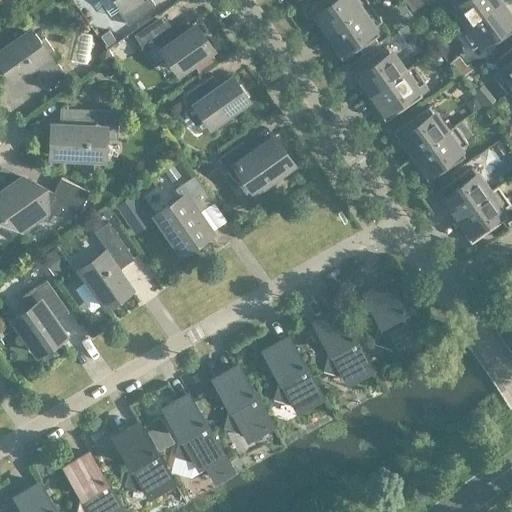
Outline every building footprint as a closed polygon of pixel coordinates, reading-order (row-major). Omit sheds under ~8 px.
[(155,5),(151,0),(119,0),(124,6),(118,10),(128,24),(155,5)] [(317,17),(328,32),(369,3),(367,0),(320,0),(307,9),(314,19),(317,17)] [(412,13),(424,5),(420,0),(406,0),(405,1),(412,13)] [(459,31),(460,32),(500,1),(499,0),(450,0),(449,1),(467,25),(459,31)] [(511,16),(511,17),(500,1),(460,32),(472,49),(480,43),(486,50),(511,31),(511,16)] [(382,21),(369,3),(328,32),(339,48),(336,50),(342,60),(379,34),(373,26),(382,21)] [(173,41),(171,38),(166,31),(143,47),(155,65),(168,56),(179,71),(211,49),(195,26),(173,41)] [(109,29),(101,34),(108,45),(116,39),(109,29)] [(57,64),(51,57),(49,54),(54,50),(43,35),(37,40),(30,30),(0,50),(0,58),(8,70),(14,67),(19,74),(32,66),(39,77),(38,78),(46,88),(66,74),(58,63),(57,64)] [(360,78),(371,93),(404,70),(386,45),(350,70),(357,80),(360,78)] [(493,75),(506,91),(511,86),(511,47),(494,61),(500,69),(493,75)] [(101,52),(100,57),(104,62),(112,57),(106,48),(101,52)] [(112,60),(102,66),(108,75),(118,68),(112,60)] [(412,64),(404,70),(371,93),(382,109),(378,111),(385,121),(422,95),(416,87),(425,82),(412,64)] [(220,86),(218,82),(212,75),(183,96),(191,107),(196,104),(211,124),(214,122),(218,127),(230,118),(226,113),(247,99),(231,78),(220,86)] [(469,107),(472,112),(481,106),(475,98),(470,102),(469,107)] [(403,139),(414,154),(455,125),(455,124),(446,130),(429,105),(393,131),(399,141),(403,139)] [(92,170),(92,161),(92,158),(103,158),(104,136),(116,137),(117,111),(61,108),(61,124),(58,124),(57,132),(52,132),(51,156),(75,157),(74,163),(92,170)] [(467,142),(455,125),(414,154),(425,170),(421,172),(428,181),(465,156),(459,148),(467,142)] [(250,153),(248,150),(242,141),(219,158),(233,178),(235,180),(238,181),(241,182),(244,181),(247,179),(254,190),(292,163),(273,137),(250,153)] [(505,138),(497,144),(503,153),(511,147),(505,138)] [(173,165),(165,171),(173,181),(180,175),(173,165)] [(446,199),(456,215),(498,186),(497,185),(489,191),(472,166),(435,192),(442,202),(446,199)] [(214,201),(195,174),(175,188),(181,196),(156,214),(164,226),(161,228),(170,241),(173,239),(182,250),(210,230),(198,213),(214,201)] [(54,192),(22,177),(0,192),(0,208),(1,216),(3,217),(4,226),(12,230),(19,225),(22,226),(45,210),(60,217),(64,208),(78,214),(89,190),(60,177),(54,192)] [(510,203),(498,186),(456,215),(467,230),(464,233),(471,242),(507,217),(502,209),(510,203)] [(134,191),(116,203),(126,217),(143,205),(134,191)] [(102,210),(107,217),(114,212),(109,206),(102,210)] [(108,249),(99,255),(98,253),(84,263),(86,265),(81,268),(106,304),(130,287),(117,269),(133,258),(108,222),(95,231),(108,249)] [(57,246),(42,257),(53,273),(69,262),(57,246)] [(42,263),(36,255),(26,263),(31,271),(42,263)] [(20,266),(9,274),(15,283),(26,275),(20,266)] [(66,310),(67,312),(68,311),(46,279),(21,297),(29,309),(14,320),(22,331),(23,331),(28,332),(30,336),(29,340),(29,341),(37,352),(64,333),(59,327),(58,328),(55,324),(56,323),(57,318),(56,317),(66,310)] [(422,340),(390,280),(366,294),(382,323),(379,325),(373,342),(391,348),(394,346),(398,353),(422,340)] [(372,367),(339,308),(315,321),(332,351),(328,353),(323,370),(341,375),(344,373),(348,380),(372,367)] [(301,346),(309,342),(303,332),(295,336),(301,346)] [(322,395),(289,336),(265,350),(281,379),(278,381),(273,398),(291,403),(294,401),(298,408),(322,395)] [(272,423),(239,365),(215,378),(231,407),(228,409),(223,427),(241,432),(244,430),(248,437),(272,423)] [(232,468),(189,393),(165,407),(182,436),(179,438),(174,456),(191,460),(195,458),(199,465),(205,461),(215,478),(232,468)] [(159,417),(144,425),(159,450),(173,441),(159,417)] [(139,422),(115,436),(132,465),(129,467),(124,485),(142,489),(145,488),(149,494),(173,480),(139,422)] [(125,511),(89,452),(66,466),(83,495),(80,497),(75,511),(125,511)] [(58,511),(40,482),(16,496),(26,511),(58,511)]
